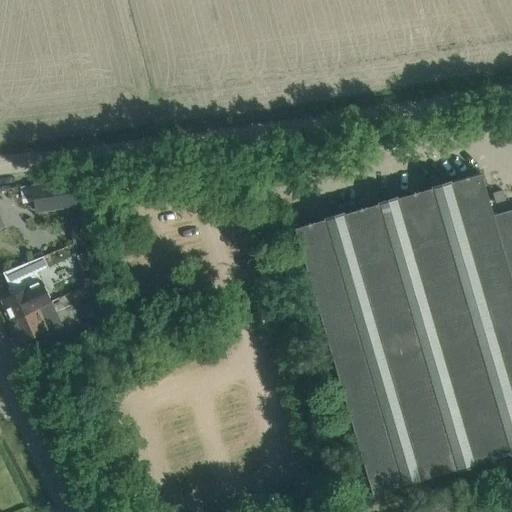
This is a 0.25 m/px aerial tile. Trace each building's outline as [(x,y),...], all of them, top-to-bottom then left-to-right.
[(323,220),(294,228),(372,494),(401,485),(402,487),(422,481),(421,479),(455,470),(455,471),(476,466),(475,464),(509,454),(509,456),(511,454),(511,212),(494,218),(480,174),(451,182),(450,180),(430,186),(431,188),(397,198),(397,196),(377,202),(377,204),(344,214),(343,212),(323,218),(323,220)] [(76,205),(73,179),(35,185),(39,210),(76,205)] [(505,200),(502,190),(492,193),(495,203),(505,200)] [(66,280),(99,269),(92,247),(59,258),(66,280)] [(41,280),(40,280),(31,260),(3,272),(13,294),(2,299),(12,321),(51,303),(51,302),(41,280)] [(80,306),(88,329),(113,320),(105,297),(80,306)] [(51,302),(51,303),(12,321),(22,342),(45,331),(47,334),(63,327),(51,302)]
